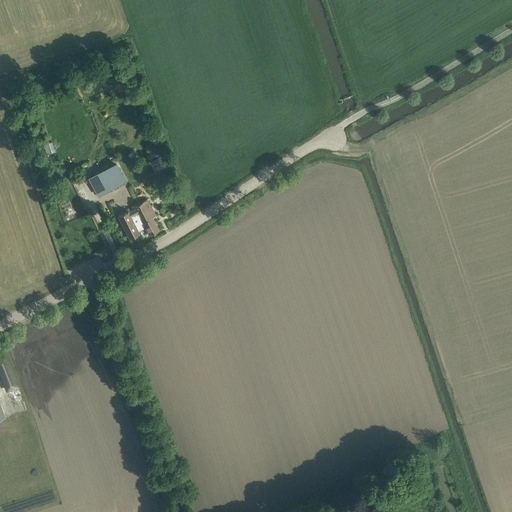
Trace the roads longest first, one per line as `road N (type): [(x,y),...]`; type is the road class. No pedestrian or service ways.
road 1 (unclassified): [(0,326),(171,236),(334,134)]
road 2 (track): [(90,279),(143,378),(188,511)]
